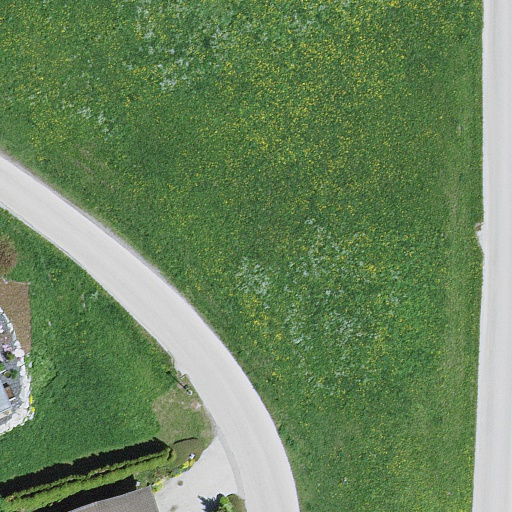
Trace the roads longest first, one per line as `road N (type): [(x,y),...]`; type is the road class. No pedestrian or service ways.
road 1 (unclassified): [(493,511),(504,0)]
road 2 (unclassified): [(0,180),(111,264),(185,336),(253,440),(271,511)]
